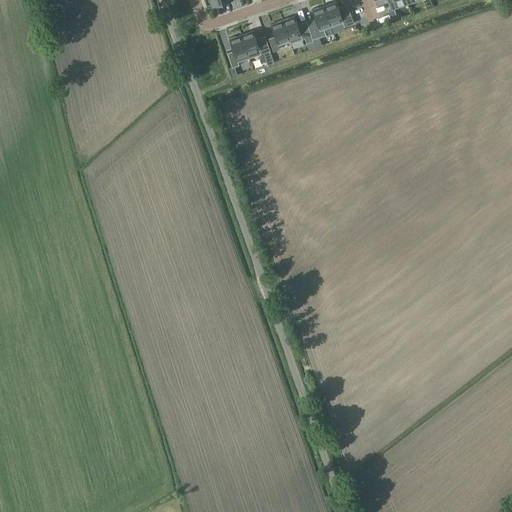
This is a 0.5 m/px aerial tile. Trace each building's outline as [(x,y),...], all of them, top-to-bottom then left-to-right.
[(387,0),(391,10),(398,7),(395,0),(401,0),(404,5),(411,3),(409,0),(387,0)] [(351,19),(348,11),(349,10),(349,9),(340,13),(336,1),(324,5),(331,26),(343,22),(344,26),(354,23),(352,18),(351,19)] [(331,26),(324,5),(312,9),(315,18),(306,21),(312,39),(326,34),(324,29),(331,26)] [(297,24),(294,16),(282,20),(290,41),(289,41),(290,43),(305,38),(307,43),(313,41),(312,39),(306,21),(297,24)] [(290,41),(282,20),(271,24),(275,35),(268,38),(273,51),(280,49),(278,45),(289,41),(290,41)] [(253,30),(241,34),(249,58),(261,54),(261,53),(270,49),(265,35),(256,38),(253,30)] [(249,58),(241,34),(229,38),(233,50),(227,52),(232,67),(239,65),(238,62),(249,58)] [(267,63),(274,61),(270,50),(264,52),(267,63)]
